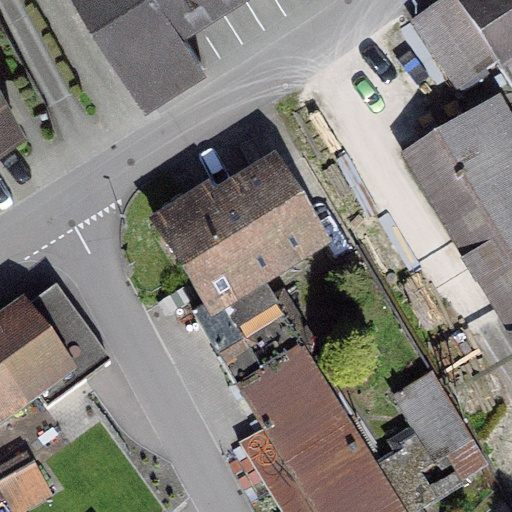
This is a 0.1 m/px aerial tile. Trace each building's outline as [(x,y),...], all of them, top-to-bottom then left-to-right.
[(81,0),(144,100),(198,66),(170,22),(206,0),(81,0)] [(511,0),(474,0),(459,10),(451,0),(450,0),(412,26),(454,91),(491,66),(511,96),(511,0)] [(0,133),(10,128),(0,109),(0,133)] [(511,159),(484,113),(404,161),(510,336),(511,334),(511,159)] [(151,225),(206,311),(253,284),(314,246),(271,177),(217,211),(205,191),(151,225)] [(265,305),(253,284),(206,311),(191,321),(259,435),(235,448),(274,511),(420,511),(430,506),(411,475),(443,456),(457,480),(481,466),(429,377),(394,399),(416,434),(393,449),(398,456),(370,473),(300,361),(306,357),(309,344),(279,296),(265,305)] [(43,412),(81,384),(106,366),(52,292),(0,328),(0,421),(33,398),(43,412)] [(0,500),(6,511),(20,511),(45,498),(30,471),(0,487),(0,500)]
